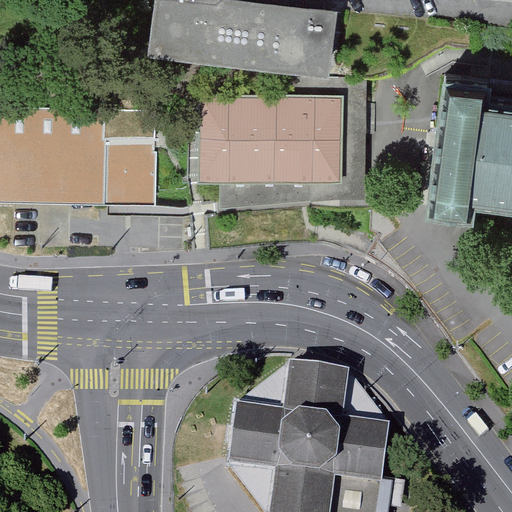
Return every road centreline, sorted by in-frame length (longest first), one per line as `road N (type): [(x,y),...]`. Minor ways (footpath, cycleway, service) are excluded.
road 1 (primary): [(114,311),(258,303),(357,325),(397,354),(511,495)]
road 2 (primary): [(124,511),(114,311)]
